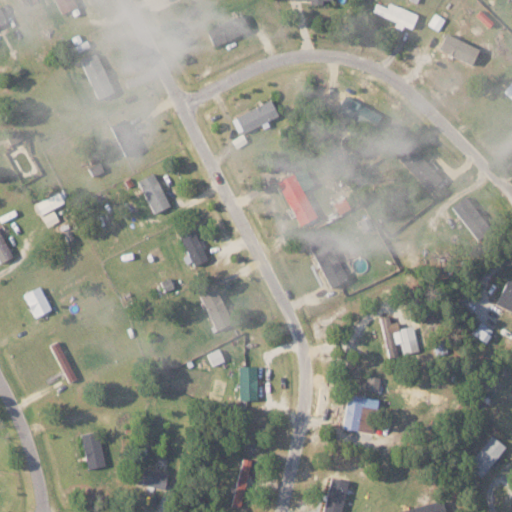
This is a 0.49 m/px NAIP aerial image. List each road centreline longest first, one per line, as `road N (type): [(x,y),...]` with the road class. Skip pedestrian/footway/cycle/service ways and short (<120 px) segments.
road 1 (residential): [(281,511),(306,409),(305,347),(130,0)]
road 2 (residential): [(184,100),(287,57),(374,65),(511,193)]
road 3 (residential): [(45,511),(31,449),(0,375)]
